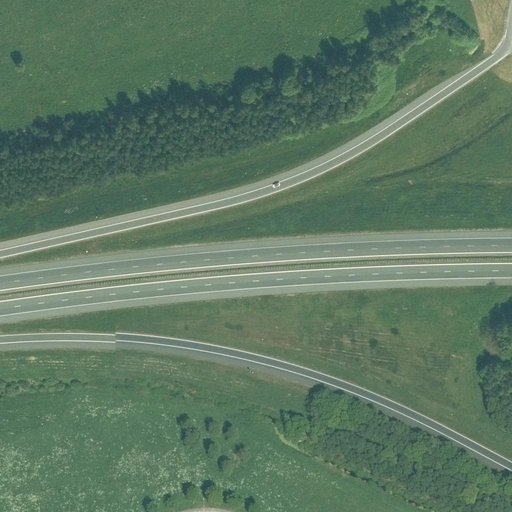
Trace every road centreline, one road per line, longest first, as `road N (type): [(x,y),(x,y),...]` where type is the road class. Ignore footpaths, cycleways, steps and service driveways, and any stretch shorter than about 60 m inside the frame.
road 1 (motorway): [(511,44),(388,128),(282,185),(0,253)]
road 2 (motorway): [(0,340),(115,341),(233,356),(326,382),(511,468)]
road 3 (motorway): [(511,245),(207,258),(0,283)]
road 4 (motorway): [(0,308),(207,284),(511,270)]
